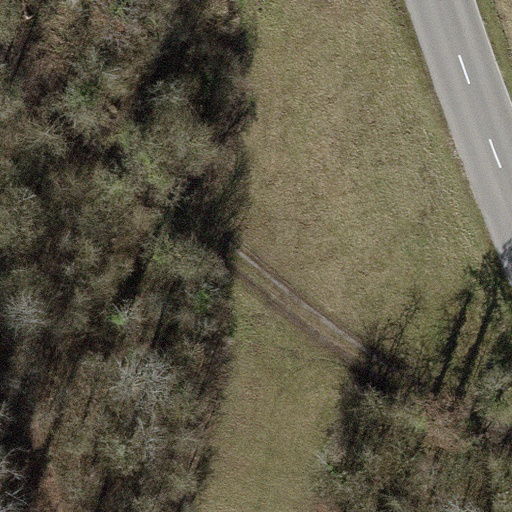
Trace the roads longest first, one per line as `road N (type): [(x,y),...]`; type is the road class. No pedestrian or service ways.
road 1 (track): [(511,432),(348,349),(192,221),(38,74),(0,51)]
road 2 (tertiary): [(511,187),(444,0)]
road 3 (track): [(0,322),(55,507)]
